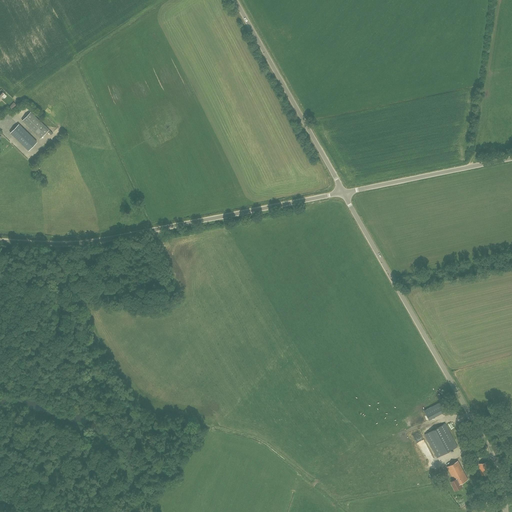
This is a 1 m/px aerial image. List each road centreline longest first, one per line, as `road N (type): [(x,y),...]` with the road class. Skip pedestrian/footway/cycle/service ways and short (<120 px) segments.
road 1 (unclassified): [(506,511),(495,459),(344,192)]
road 2 (unclassified): [(0,240),(94,243),(344,192)]
road 3 (unclassified): [(344,192),(236,0)]
road 4 (unclassified): [(344,192),(511,155)]
